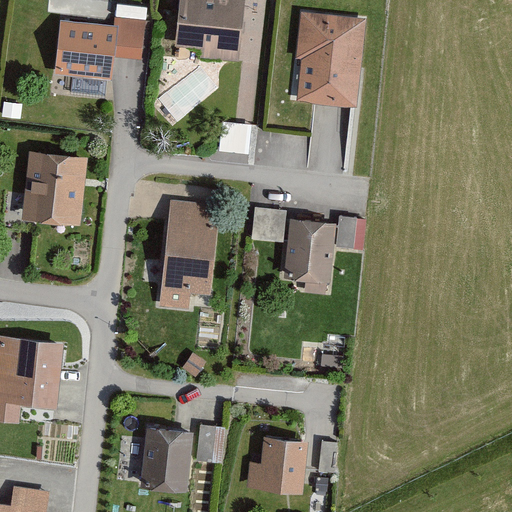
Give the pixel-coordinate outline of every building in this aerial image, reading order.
[(174,0),(170,42),(199,45),(198,57),(241,62),(247,0),(174,0)] [(109,22),(57,15),(49,70),(105,77),(108,53),(141,58),(148,6),(112,2),(109,22)] [(360,15),(295,7),(290,53),(297,54),(292,98),(349,105),(360,15)] [(83,155),(22,147),(13,220),(75,227),(83,155)] [(216,199),(162,193),(149,302),(180,306),(182,290),(204,292),(216,199)] [(356,213),(335,211),(333,243),(354,244),(356,213)] [(328,220),(286,216),(281,276),(296,278),(295,289),(322,292),(328,220)] [(56,336),(0,330),(0,419),(13,420),(15,401),(49,404),(56,336)] [(190,427),(138,421),(131,480),(184,486),(190,427)] [(224,424),(197,421),(193,457),(220,460),(224,424)] [(302,437),(258,433),(256,461),(246,461),(244,486),(297,491),(302,437)] [(339,439),(318,438),(316,469),(337,470),(339,439)] [(5,504),(0,503),(0,511),(40,511),(43,488),(8,483),(5,504)]
